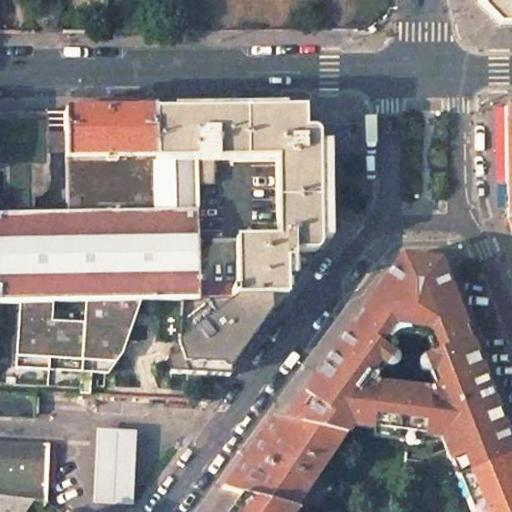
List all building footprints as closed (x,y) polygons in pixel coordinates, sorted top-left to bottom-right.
[(172,0),(171,32),(195,31),(194,0),(172,0)] [(511,28),(511,0),(468,0),(469,7),(492,28),(511,28)] [(304,109),(195,111),(196,162),(212,162),(276,161),(277,239),(236,239),(236,290),(231,290),(231,297),(236,296),(236,298),(286,297),(307,269),(328,240),(327,131),(304,109)] [(155,112),(156,162),(196,162),(195,111),(155,112)] [(156,158),(155,112),(64,113),(64,141),(65,159),(103,158),(103,163),(117,163),(117,158),(156,158)] [(0,171),(2,172),(2,183),(2,213),(38,212),(54,212),(66,212),(65,159),(64,141),(49,141),(49,113),(48,113),(22,114),(6,114),(0,113),(0,171)] [(49,113),(49,141),(64,141),(64,113),(49,113)] [(65,159),(66,212),(157,211),(156,162),(156,158),(117,158),(117,163),(103,163),(103,158),(65,159)] [(63,303),(117,301),(138,301),(182,301),(199,300),(198,247),(205,247),(205,231),(198,231),(198,211),(197,184),(197,176),(196,162),(156,162),(157,211),(66,212),(54,212),(38,212),(2,213),(0,212),(0,304),(21,304),(45,303),(63,303)] [(197,184),(212,184),(212,162),(196,162),(197,176),(197,184)] [(198,211),(198,231),(205,231),(213,230),(212,210),(198,211)] [(439,262),(422,258),(404,255),(307,389),(282,423),(344,437),(350,429),(439,441),(457,478),(480,469),(511,455),(511,451),(476,358),(439,262)] [(286,297),(236,298),(236,299),(178,345),(181,357),(186,375),(228,377),(236,367),(286,297)] [(21,304),(18,370),(84,373),(83,383),(93,384),(93,374),(110,374),(126,356),(138,301),(117,301),(63,303),(45,303),(21,304)] [(169,375),(186,375),(181,357),(165,361),(169,375)] [(93,384),(83,383),(83,396),(92,396),(93,384)] [(36,394),(0,393),(0,417),(32,419),(35,414),(36,394)] [(282,423),(270,420),(246,454),(221,488),(242,494),(243,494),(250,495),(263,499),(297,508),(344,437),(282,423)] [(136,432),(97,430),(94,503),(133,505),(136,432)] [(0,496),(34,501),(46,502),(46,488),(53,489),(54,446),(0,444),(0,496)] [(457,478),(470,511),(511,511),(511,455),(480,469),(457,478)] [(293,511),(297,508),(263,499),(250,495),(243,494),(242,494),(229,511),(293,511)] [(0,496),(0,511),(25,511),(34,501),(0,496)]
